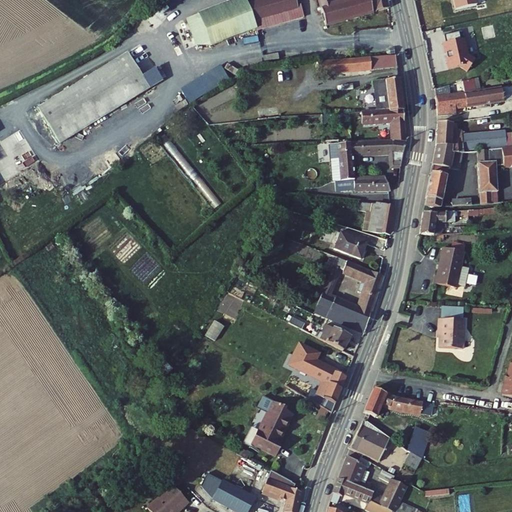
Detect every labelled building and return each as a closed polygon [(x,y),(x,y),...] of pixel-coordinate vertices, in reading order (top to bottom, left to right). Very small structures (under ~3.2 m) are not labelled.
[(239,0),(198,17),(201,26),(188,31),(198,53),(255,28),(251,18),(243,0),(239,0)] [(255,28),(256,33),(304,20),(299,4),(296,5),(294,0),(260,0),(247,4),(251,18),(255,28)] [(388,9),(386,0),(317,0),(325,25),(388,9)] [(454,0),(457,12),(478,8),(476,0),(454,0)] [(463,42),(461,34),(446,37),(447,45),(445,45),(447,56),(448,56),(449,61),(448,61),(450,71),(462,69),(469,74),(477,62),(470,58),(466,41),(463,42)] [(38,107),(59,141),(162,79),(154,66),(141,74),(128,53),(38,107)] [(372,72),(372,58),(360,60),(337,61),(338,73),(372,72)] [(376,113),(404,111),(399,79),(375,83),(377,96),(374,96),(376,113)] [(436,91),(437,116),(439,116),(454,116),(454,109),(467,108),(464,88),(463,84),(456,85),(457,91),(454,92),(455,95),(450,96),(448,87),(436,91)] [(464,88),(467,108),(504,103),(502,87),(477,91),(477,86),(464,88)] [(281,99),(256,102),(258,119),(283,117),(281,99)] [(406,143),(404,111),(376,113),(363,114),(364,127),(391,125),(392,143),(406,143)] [(447,169),(449,169),(450,155),(461,154),(477,152),(489,151),(488,140),(461,141),(460,137),(452,137),(453,124),(438,123),(437,142),(432,168),(433,168),(447,169)] [(392,143),(339,145),(341,181),(354,181),(354,161),(354,155),(391,155),(390,168),(403,169),(406,143),(392,143)] [(481,197),(492,196),(492,193),(497,192),(495,168),(504,167),(504,170),(511,169),(511,148),(489,151),(477,152),(478,163),(477,163),(479,194),(481,194),(481,197)] [(450,155),(449,169),(459,170),(461,154),(450,155)] [(431,175),(446,177),(447,169),(433,168),(431,175)] [(439,209),(446,177),(431,175),(430,174),(424,200),(425,201),(424,206),(439,209)] [(382,181),(354,181),(355,192),(391,193),(382,181)] [(499,196),(492,196),(481,197),(482,205),(499,204),(499,196)] [(451,203),(451,208),(471,206),(470,200),(455,201),(455,203),(451,203)] [(390,237),(396,208),(378,205),(376,206),(366,203),(365,209),(375,211),(371,232),(390,237)] [(453,222),(452,213),(452,212),(436,213),(436,215),(423,213),(420,235),(432,236),(434,236),(435,224),(453,222)] [(363,260),(367,247),(349,242),(350,236),(341,233),(336,252),(363,260)] [(368,242),(350,236),(349,242),(367,247),(368,242)] [(464,252),(442,248),(437,275),(435,275),(433,284),(457,288),(460,273),(467,274),(471,256),(463,255),(464,252)] [(367,285),(363,296),(375,301),(383,278),(345,263),(343,271),(333,268),(317,307),(341,317),(350,321),(366,328),(373,308),(361,303),(358,310),(332,298),(342,274),(367,285)] [(363,296),(361,303),(373,308),(375,301),(363,296)] [(317,307),(314,315),(338,325),(341,317),(317,307)] [(290,325),(302,331),(305,324),(293,318),(290,325)] [(460,321),(434,319),(434,327),(436,327),(434,348),(458,350),(460,321)] [(366,328),(350,321),(347,328),(363,335),(366,328)] [(320,339),(344,351),(351,338),(326,326),(320,339)] [(300,347),(297,354),(298,354),(301,356),(315,363),(318,356),(300,347)] [(315,363),(301,356),(294,368),(330,387),(326,400),(322,398),(320,407),(334,415),(342,391),(347,379),(315,363)] [(508,365),(499,397),(511,401),(511,358),(510,366),(508,365)] [(362,410),(368,413),(375,416),(381,401),(391,405),(420,408),(421,399),(393,396),(372,387),(362,410)] [(269,404),(253,448),(277,457),(282,444),(280,443),(291,415),(282,411),(283,409),(269,404)] [(406,449),(363,420),(355,432),(349,446),(368,458),(377,443),(388,451),(390,449),(402,457),(406,449)] [(429,428),(418,424),(415,423),(406,449),(420,459),(429,428)] [(337,477),(352,483),(356,474),(350,472),(351,467),(365,473),(370,462),(357,455),(355,458),(346,453),(335,476),(337,477)] [(372,503),(391,511),(406,486),(372,469),(369,474),(390,485),(383,499),(372,492),(368,501),(372,503)] [(289,489),(291,484),(271,473),(263,493),(288,503),(285,511),(297,511),(302,493),(289,489)] [(368,501),(372,492),(352,483),(337,477),(333,491),(342,494),(343,491),(368,501)] [(224,483),(214,502),(233,511),(247,511),(255,500),(224,483)] [(188,503),(171,485),(146,508),(149,511),(174,511),(180,507),(182,509),(188,503)]
